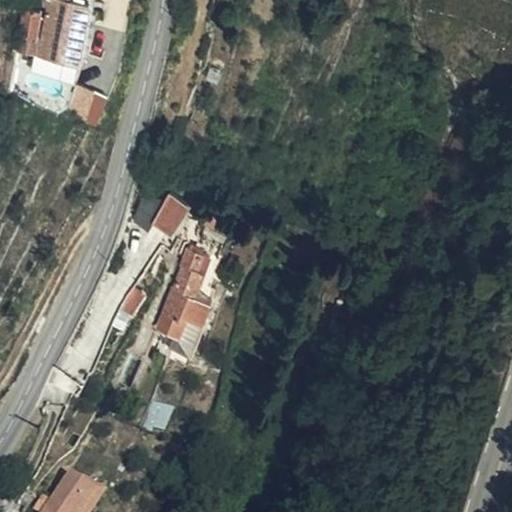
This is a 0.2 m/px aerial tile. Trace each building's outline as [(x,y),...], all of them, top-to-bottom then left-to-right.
[(40,56),(82,64),(92,3),(74,0),(34,0),(34,4),(49,8),(40,56)] [(38,37),(42,12),(23,9),(18,50),(37,54),(40,38),(38,37)] [(89,119),(98,91),(70,82),(61,112),(89,119)] [(152,242),(165,220),(145,208),(132,242),(147,252),(152,242)] [(188,223),(170,213),(165,220),(152,242),(171,251),(188,223)] [(176,270),(180,273),(192,279),(198,268),(201,263),(185,254),(176,270)] [(192,279),(180,273),(171,291),(167,289),(145,327),(148,330),(143,338),(177,359),(204,311),(189,302),(206,273),(198,268),(192,279)] [(89,511),(105,492),(73,466),(37,511),(89,511)]
